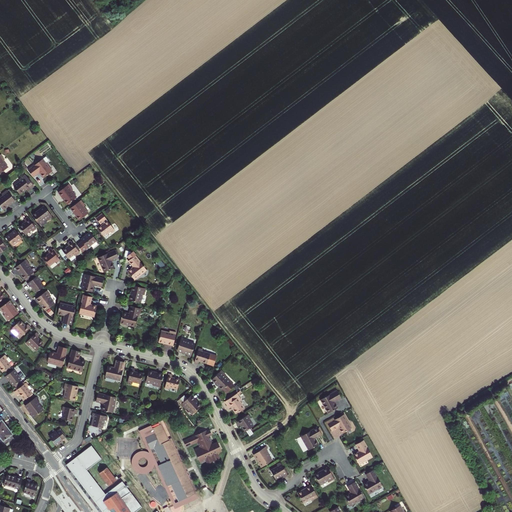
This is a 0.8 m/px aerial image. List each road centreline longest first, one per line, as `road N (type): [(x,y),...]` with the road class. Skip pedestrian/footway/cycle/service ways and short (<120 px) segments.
road 1 (residential): [(100,344),(169,361),(195,377),(267,497)]
road 2 (residential): [(52,460),(79,436),(100,344)]
road 3 (residential): [(0,274),(45,326),(100,344)]
